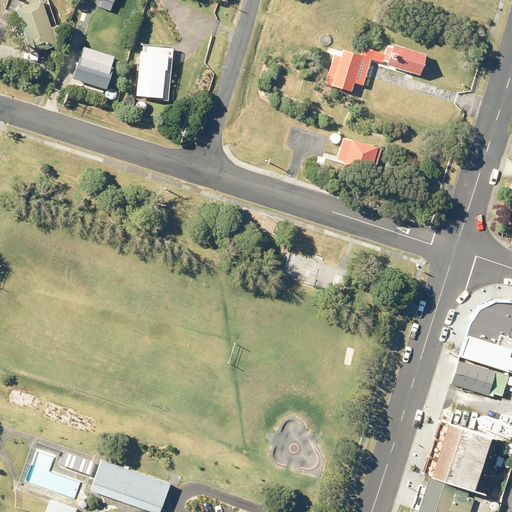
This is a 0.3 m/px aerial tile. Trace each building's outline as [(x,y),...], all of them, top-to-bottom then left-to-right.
[(8,0),(0,0),(0,7),(5,9),(8,0)] [(40,1),(15,10),(30,54),(56,46),(54,41),(61,39),(57,26),(50,28),(40,1)] [(330,34),(318,36),(320,47),(332,46),(330,34)] [(333,55),(324,84),(350,92),(352,83),(361,86),(370,59),(382,63),(381,66),(405,74),(406,71),(420,76),(426,54),(392,44),(391,47),(387,46),(384,54),(362,48),(360,56),(342,50),(340,57),(333,55)] [(139,52),(135,96),(161,98),(163,70),(165,70),(166,55),(139,52)] [(77,66),(71,85),(103,95),(109,75),(77,66)] [(149,104),(126,94),(121,104),(144,115),(149,104)] [(380,149),(343,138),(336,159),(344,162),(343,166),(368,173),(368,172),(372,173),(380,149)] [(315,163),(323,166),(325,158),(318,156),(315,163)] [(511,349),(511,299),(492,299),(478,306),(469,320),(459,352),(511,369),(511,365),(511,353),(508,352),(510,345),(496,341),(499,332),(511,336),(511,346),(511,349)] [(507,377),(492,372),(494,368),(458,356),(450,382),(486,393),(487,389),(502,394),(507,377)] [(497,438),(446,422),(429,475),(474,489),(479,491),(478,494),(485,497),(491,477),(485,475),(493,450),(497,438)] [(58,462),(90,474),(94,462),(62,450),(58,462)] [(37,453),(27,482),(74,499),(80,483),(48,472),(53,459),(37,453)] [(100,457),(88,488),(154,511),(157,511),(168,481),(100,457)] [(422,511),(449,511),(450,509),(457,511),(467,511),(471,501),(465,499),(467,495),(468,491),(427,478),(417,510),(422,511)] [(49,496),(43,511),(73,511),(76,506),(49,496)]
